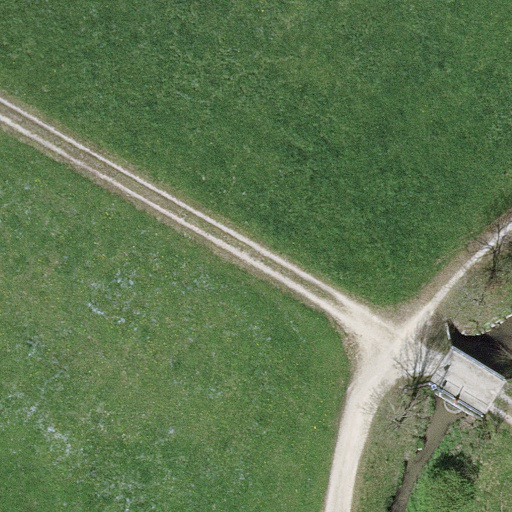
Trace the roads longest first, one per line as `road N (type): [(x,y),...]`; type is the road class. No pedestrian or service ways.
road 1 (track): [(511,396),(0,93)]
road 2 (track): [(511,234),(357,408),(340,511)]
